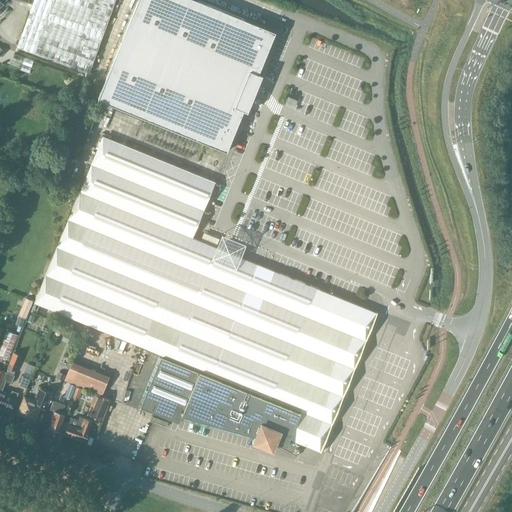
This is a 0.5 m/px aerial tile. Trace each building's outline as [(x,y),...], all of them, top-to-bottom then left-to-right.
[(115,0),(33,0),(31,8),(17,46),(90,73),(115,0)] [(227,152),(244,110),(248,112),(263,75),(259,73),(276,32),(198,0),(138,0),(106,79),(98,99),(227,152)] [(80,191),(195,237),(218,180),(103,133),(80,191)] [(80,191),(34,303),(162,355),(141,407),(179,422),(180,420),(182,416),(184,416),(255,436),(253,440),(253,441),(252,442),(254,443),(262,446),(264,447),(272,450),(274,451),(274,449),(276,444),(297,456),(302,444),(320,452),(343,395),(365,340),(377,312),(241,257),(217,247),(193,237),(80,191)] [(18,315),(25,318),(26,318),(33,301),(26,298),(18,315)] [(75,341),(79,332),(67,327),(66,331),(63,336),(75,341)] [(0,353),(9,357),(18,335),(7,331),(0,347),(0,353)] [(10,369),(15,371),(19,361),(12,358),(8,368),(10,369)] [(0,406),(11,411),(19,393),(12,391),(11,394),(2,391),(6,380),(12,382),(15,375),(14,375),(15,371),(10,369),(8,368),(6,372),(5,372),(5,371),(0,384),(0,406)] [(26,372),(25,372),(23,376),(19,385),(27,388),(32,375),(26,372)] [(54,393),(39,387),(38,390),(39,390),(34,402),(25,398),(18,414),(20,414),(19,416),(25,419),(25,416),(34,420),(40,407),(47,410),(54,393)] [(81,392),(78,389),(75,393),(77,396),(79,397),(83,393),(81,392)] [(93,418),(100,421),(109,399),(99,395),(91,415),(90,417),(93,418)] [(65,405),(53,401),(50,410),(54,411),(49,427),(50,427),(51,429),(54,430),(55,429),(60,431),(65,415),(62,414),(65,405)] [(76,426),(69,423),(65,421),(61,431),(66,432),(65,434),(73,437),(77,439),(85,442),(93,421),(80,417),(76,426)] [(354,511),(392,447),(390,447),(351,511),(354,511)] [(368,511),(371,511),(372,511),(401,451),(399,450),(368,511)]
